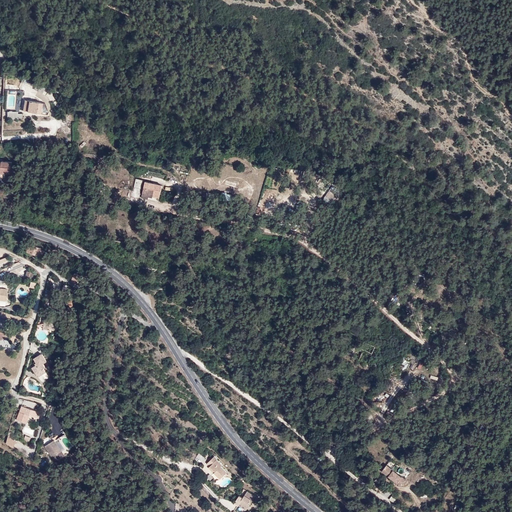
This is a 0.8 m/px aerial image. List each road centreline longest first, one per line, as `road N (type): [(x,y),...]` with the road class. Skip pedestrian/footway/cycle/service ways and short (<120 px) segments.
road 1 (track): [(449,385),(451,375),(431,352),(301,240),(176,210)]
road 2 (track): [(131,312),(122,318),(105,414),(172,511)]
road 3 (primary): [(316,511),(227,427),(177,353)]
road 4 (unclassified): [(334,462),(457,379),(511,370)]
road 5 (unclassified): [(177,353),(334,462)]
road 6 (primary): [(159,324),(107,269),(14,227)]
road 7 (unknown): [(0,184),(64,189),(154,211)]
road 8 (residential): [(48,267),(14,394)]
road 9 (unclassified): [(48,267),(159,324)]
